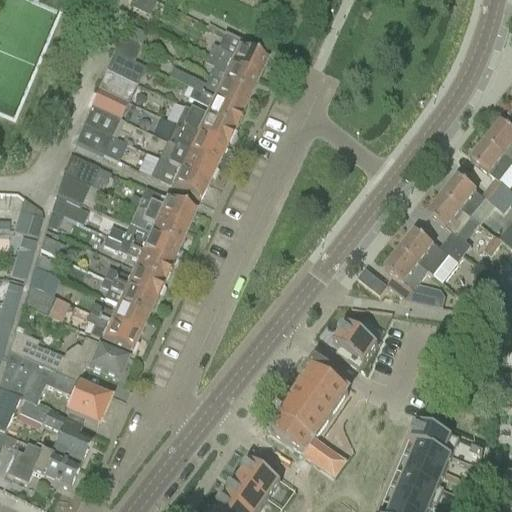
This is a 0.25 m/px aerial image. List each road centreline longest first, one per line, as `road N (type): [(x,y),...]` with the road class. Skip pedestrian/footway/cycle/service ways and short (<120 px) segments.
road 1 (unclassified): [(169,407),(305,115)]
road 2 (tertiary): [(390,178),(457,96),(492,0)]
road 3 (tertiary): [(275,326),(390,178)]
road 4 (residential): [(275,326),(381,401)]
road 5 (tertiary): [(195,428),(275,326)]
